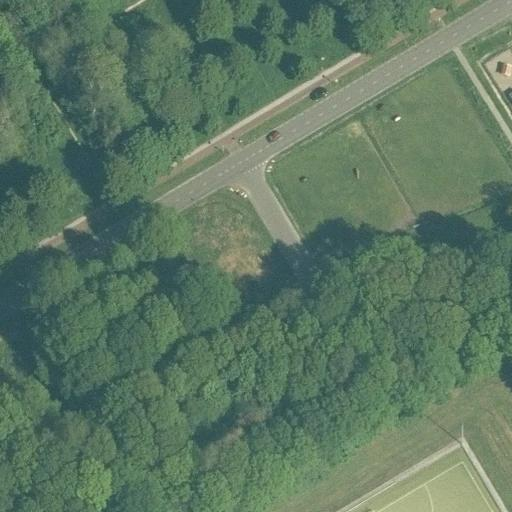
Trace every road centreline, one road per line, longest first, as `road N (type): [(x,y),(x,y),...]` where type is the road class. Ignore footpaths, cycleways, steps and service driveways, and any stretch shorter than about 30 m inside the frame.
road 1 (unclassified): [(241,169),(511,6)]
road 2 (unclassified): [(0,311),(241,169)]
road 3 (unclassified): [(314,294),(97,421)]
road 4 (unclassified): [(511,250),(430,261),(314,294)]
road 5 (unclassified): [(314,294),(241,169)]
